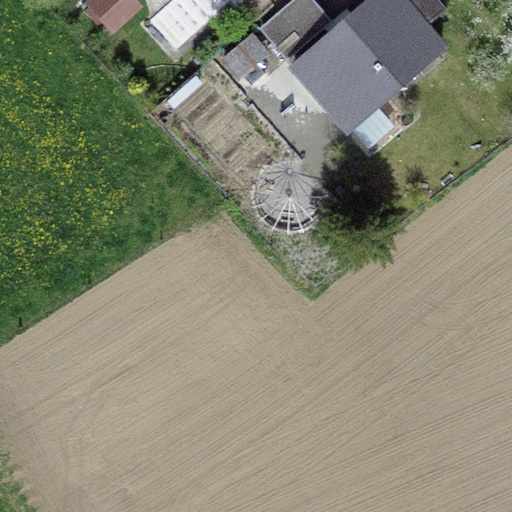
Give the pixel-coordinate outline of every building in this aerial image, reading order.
[(89,0),(86,4),(109,29),(135,5),(130,0),(89,0)] [(163,0),(146,16),(174,46),(223,0),(163,0)] [(321,0),(289,0),(265,23),(292,53),(335,14),(321,0)] [(446,9),(438,0),(370,0),(293,66),(349,129),(442,48),(424,28),(446,9)] [(250,35),(224,57),(240,77),(267,54),(250,35)]
